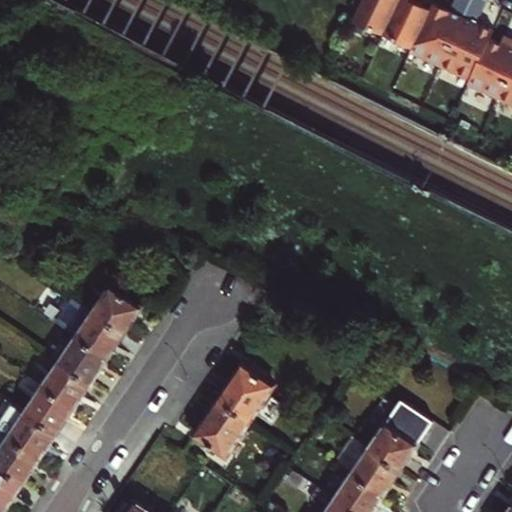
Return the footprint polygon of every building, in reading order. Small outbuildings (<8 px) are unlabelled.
[(399,0),(363,0),(354,20),(384,33),(399,0)] [(399,0),(384,33),(414,47),(432,9),(425,6),(420,3),(418,0),(399,0)] [(471,0),(455,0),(451,9),(442,6),(435,2),(432,9),(414,47),(412,51),(441,65),(471,0)] [(488,0),(471,0),(441,65),(471,79),(490,38),(494,30),(486,26),(478,22),(488,0)] [(509,36),(505,35),(501,43),(506,46),(510,37),(509,36)] [(501,43),(490,38),(471,79),(469,84),(498,98),(511,68),(511,38),(510,37),(506,46),(501,43)] [(511,68),(498,98),(511,103),(511,68)] [(59,208),(30,200),(26,215),(55,223),(59,208)] [(94,312),(125,333),(133,321),(143,306),(112,285),(94,312)] [(94,312),(77,337),(109,358),(118,344),(125,333),(94,312)] [(61,343),(69,348),(77,337),(69,331),(61,343)] [(109,358),(77,337),(69,348),(60,362),(92,383),(102,369),(109,358)] [(83,395),(92,383),(60,362),(43,386),(75,408),(83,395)] [(219,399),(251,420),(275,383),(243,362),(230,382),(219,399)] [(75,408),(43,386),(26,412),(58,433),(66,420),(75,408)] [(228,455),(251,420),(219,399),(207,417),(196,434),(228,455)] [(49,447),(58,433),(26,412),(10,437),(41,458),(49,447)] [(386,421),(369,447),(401,468),(409,456),(418,442),(386,421)] [(352,472),(369,447),(352,436),(335,461),(352,472)] [(41,458),(10,437),(1,449),(0,448),(0,466),(24,483),(32,472),(41,458)] [(401,468),(369,447),(352,472),(384,493),(392,481),(401,468)] [(17,494),(24,483),(0,466),(0,502),(7,508),(17,494)] [(335,497),(357,511),(371,511),(375,506),(384,493),(352,472),(335,497)] [(357,511),(335,497),(325,511),(357,511)] [(155,511),(136,499),(127,511),(155,511)]
